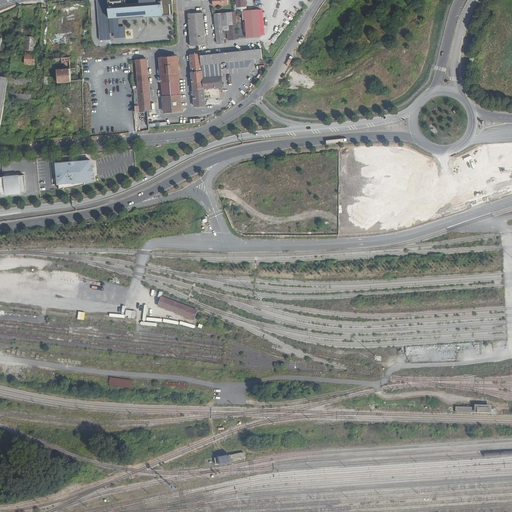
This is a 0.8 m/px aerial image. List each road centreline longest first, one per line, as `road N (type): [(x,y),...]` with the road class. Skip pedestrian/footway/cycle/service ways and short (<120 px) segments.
road 1 (residential): [(0,152),(198,131),(265,85),(319,0)]
road 2 (primary): [(77,216),(252,147),(418,138)]
road 3 (track): [(230,427),(131,469),(0,506)]
road 4 (primary): [(212,146),(106,200),(0,217)]
road 5 (primary): [(212,146),(111,193),(0,211)]
road 6 (primary): [(415,107),(387,120),(212,146)]
road 7 (track): [(374,385),(291,376),(201,383)]
road 8 (track): [(374,385),(380,395),(434,391),(494,401)]
